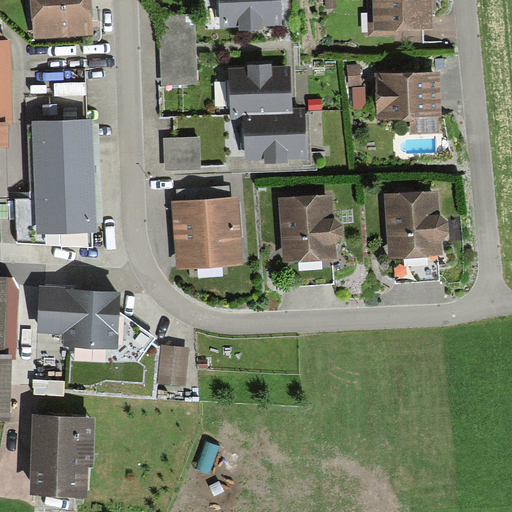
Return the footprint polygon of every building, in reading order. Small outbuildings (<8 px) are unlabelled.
[(91,0),(30,0),(33,35),(93,31),(91,0)] [(262,20),(280,19),(279,0),(218,0),(219,22),(240,21),(239,24),(262,23),(262,20)] [(432,0),(366,0),(368,33),(397,32),(396,21),(433,19),(432,0)] [(195,10),(159,11),(162,82),(198,81),(195,10)] [(0,113),(10,113),(12,113),(11,34),(0,33),(0,113)] [(230,65),(232,116),(243,115),(243,108),(292,106),(292,100),(290,62),(271,63),(271,59),(248,60),(248,65),(230,65)] [(356,66),(344,67),(345,87),(356,87),(356,66)] [(437,67),(375,69),(376,112),(400,112),(406,116),(411,116),(411,128),(437,127),(436,107),(438,107),(437,67)] [(243,108),(243,115),(245,155),(265,154),(265,157),(289,156),(289,153),(306,152),(304,100),(292,100),(292,106),(243,108)] [(93,111),(32,114),(35,194),(15,196),(17,237),(93,240),(93,222),(97,222),(93,111)] [(10,138),(10,113),(0,113),(0,172),(1,172),(0,138),(10,138)] [(199,133),(164,135),(165,166),(200,165),(199,133)] [(440,185),(383,189),(386,252),(443,249),(442,233),(450,223),(450,212),(441,206),(440,185)] [(334,190),(277,193),(280,256),(337,253),(336,237),(344,227),(343,216),(335,211),(334,190)] [(237,193),(173,197),(177,260),(241,256),(237,193)] [(0,412),(10,413),(13,351),(17,351),(20,284),(13,273),(0,272),(0,412)] [(121,284),(40,280),(38,327),(63,328),(63,340),(118,343),(121,284)] [(190,345),(160,342),(157,383),(187,385),(190,345)] [(96,408),(33,406),(30,487),(88,489),(89,459),(94,459),(96,408)]
